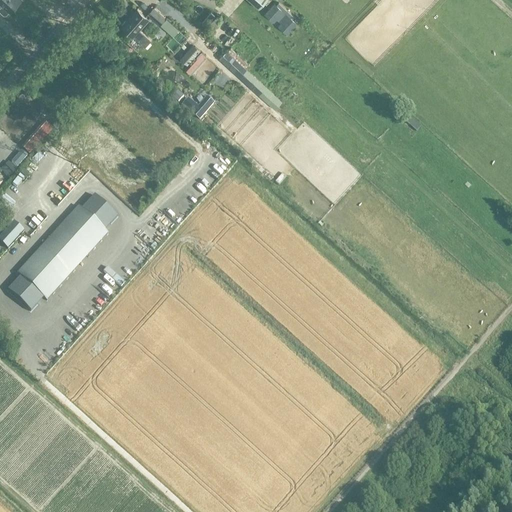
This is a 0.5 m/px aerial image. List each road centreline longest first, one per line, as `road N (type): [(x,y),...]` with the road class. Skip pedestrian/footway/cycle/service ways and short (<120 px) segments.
road 1 (track): [(188,511),(23,359),(52,311),(0,300)]
road 2 (track): [(511,307),(328,511)]
road 3 (tertiary): [(0,97),(87,0)]
